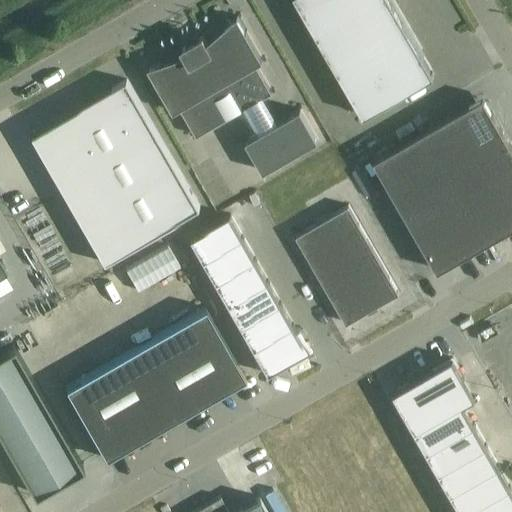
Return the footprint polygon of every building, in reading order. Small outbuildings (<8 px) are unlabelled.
[(298,0),(364,115),(434,74),(390,0),(298,0)] [(186,54),(147,67),(172,112),(180,108),(196,136),(227,118),(216,99),(230,91),(241,110),(272,92),(256,64),(263,60),(237,16),(206,42),(202,36),(182,48),(186,54)] [(107,212),(127,248),(200,207),(126,80),(111,89),(113,93),(35,138),(85,225),(107,212)] [(373,159),(437,270),(511,226),(511,147),(482,96),(373,159)] [(300,110),(246,141),(263,170),(317,139),(300,110)] [(346,323),(399,292),(348,205),(296,235),(346,323)] [(188,238),(265,373),(308,349),(230,214),(188,238)] [(65,388),(105,458),(245,378),(205,308),(65,388)] [(13,343),(0,350),(0,434),(34,493),(82,465),(13,343)] [(511,511),(511,489),(463,404),(475,397),(452,358),(393,392),(461,511),(511,511)] [(228,511),(220,496),(192,511),(267,511),(259,497),(232,511),(228,511)]
